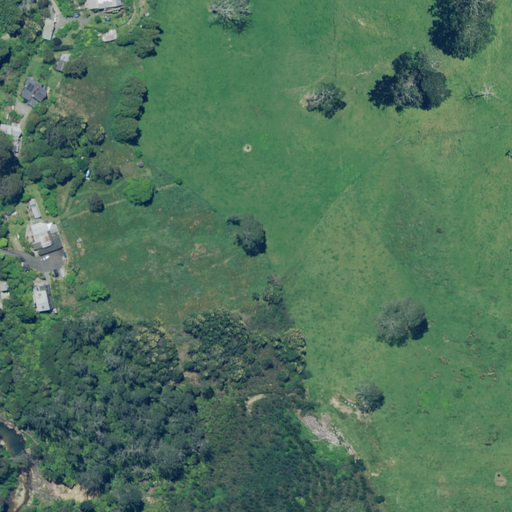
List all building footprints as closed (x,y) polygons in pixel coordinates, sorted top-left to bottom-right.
[(116,0),(84,0),(86,11),(117,6),(116,0)] [(48,41),(52,13),(43,11),(38,39),(48,41)] [(113,30),(104,32),(106,41),(115,40),(113,30)] [(70,55),(59,56),(53,70),(63,74),(70,55)] [(33,82),(26,79),(16,97),(27,102),(26,106),(33,110),(44,88),(36,84),(35,87),(31,86),(33,82)] [(17,124),(9,123),(9,127),(0,125),(0,134),(9,136),(6,152),(14,153),(16,143),(14,143),(17,124)] [(39,217),(31,197),(25,199),(33,219),(39,217)] [(61,248),(53,222),(42,225),(41,222),(27,227),(29,232),(25,234),(31,251),(36,249),(38,255),(61,248)] [(52,309),(47,285),(30,288),(35,312),(52,309)]
